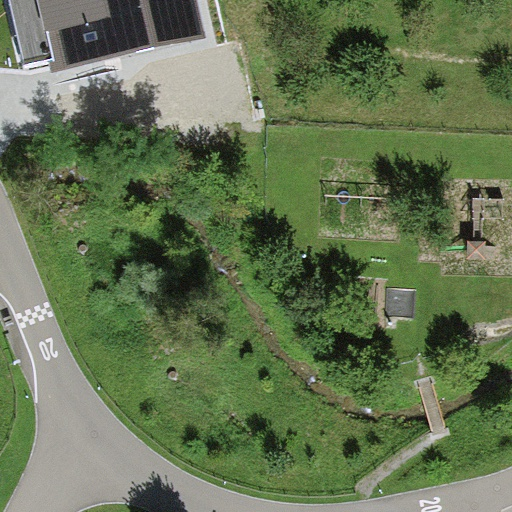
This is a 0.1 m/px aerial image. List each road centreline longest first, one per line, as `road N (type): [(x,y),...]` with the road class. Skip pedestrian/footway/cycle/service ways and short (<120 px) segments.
road 1 (residential): [(0,234),(68,395),(97,430)]
road 2 (residential): [(97,430),(147,480),(209,511)]
